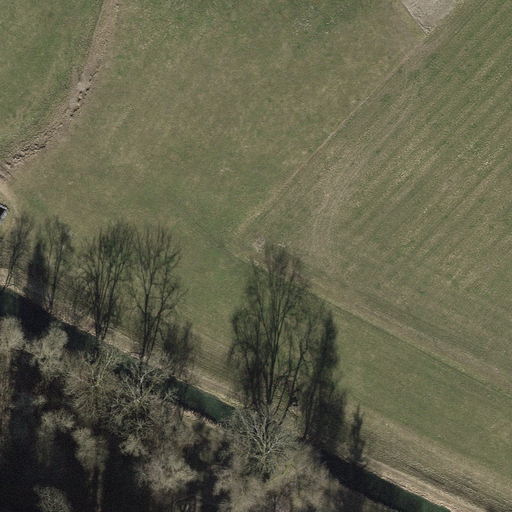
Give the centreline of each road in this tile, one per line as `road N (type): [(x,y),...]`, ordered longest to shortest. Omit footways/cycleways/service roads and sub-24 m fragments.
road 1 (track): [(494,511),(0,291)]
road 2 (track): [(18,208),(147,76),(246,0)]
